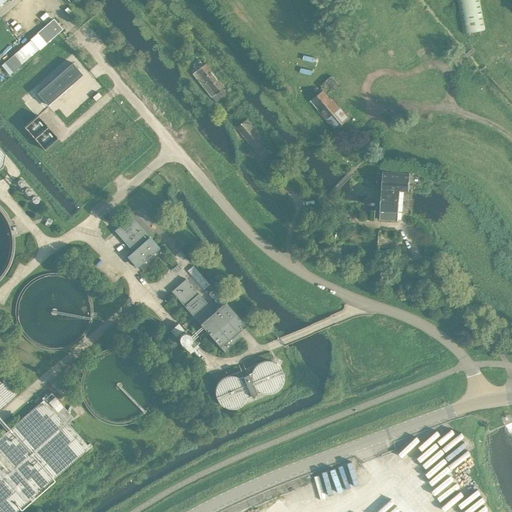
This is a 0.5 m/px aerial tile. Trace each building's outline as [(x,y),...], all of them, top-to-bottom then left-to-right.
[(456,0),(463,33),(485,29),(480,0),(456,0)] [(46,43),(61,29),(53,19),(37,33),(46,43)] [(215,75),(205,64),(204,65),(200,61),(194,66),(195,67),(191,70),(193,74),(202,85),(215,75)] [(81,74),(71,62),(37,93),(48,105),(81,74)] [(227,93),(222,88),(224,87),(215,75),(202,85),(211,97),(212,96),(216,102),(227,93)] [(319,110),(335,128),(348,117),(332,98),(331,100),(323,91),(312,101),(320,109),(319,110)] [(101,96),(98,92),(92,97),(95,101),(101,96)] [(234,125),(254,149),(265,141),(246,116),(234,125)] [(400,189),(408,190),(409,172),(382,170),(381,188),(400,189)] [(400,189),(381,188),(379,219),(398,220),(400,189)] [(128,253),(141,269),(160,252),(129,215),(112,229),(130,251),(128,253)] [(378,235),(377,247),(396,248),(396,236),(378,235)] [(187,270),(203,289),(209,284),(193,265),(187,270)] [(185,280),(170,293),(223,353),(234,343),(230,339),(244,326),(224,303),(213,312),(185,280)] [(146,316),(142,316),(140,317),(138,318),(136,320),(135,323),(135,325),(135,327),(136,330),(138,332),(140,333),(142,334),(144,334),(146,334),(148,333),(150,332),(152,329),(152,328),(153,326),(152,323),(152,321),(150,319),(148,317),(146,316)] [(251,372),(238,378),(236,377),(233,376),(231,376),(228,376),(225,377),(223,378),(220,379),(218,381),(217,384),(216,386),(215,389),(215,392),(215,394),(216,397),(217,400),(218,402),(220,404),(223,405),(225,407),(228,407),(231,408),(233,407),(236,407),(239,406),(241,404),(243,402),(245,400),(246,397),(259,391),(261,392),(264,392),(267,393),(269,392),(272,392),(275,390),(277,389),(279,387),(281,385),(282,382),(282,379),(283,377),(282,374),(282,371),(281,369),(279,366),(277,364),(275,363),(272,361),(269,361),(267,361),(264,361),(261,361),(259,363),(256,364),(254,366),(253,369),(252,371),(251,372)]
